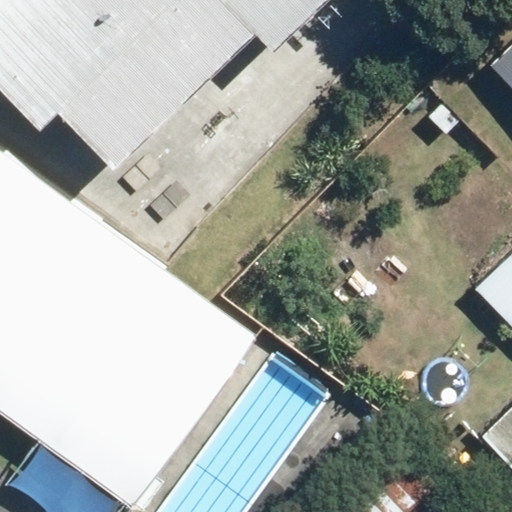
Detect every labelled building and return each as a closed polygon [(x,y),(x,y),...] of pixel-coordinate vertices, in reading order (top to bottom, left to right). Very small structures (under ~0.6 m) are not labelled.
[(0,0),(0,122),(13,136),(34,115),(90,174),(235,36),(255,57),(315,0),(0,0)] [(511,39),(474,76),(511,116),(511,39)] [(0,144),(0,426),(117,511),(130,511),(261,335),(0,144)] [(511,239),(458,288),(511,347),(511,239)] [(511,475),(511,402),(475,439),(511,475)] [(388,454),(327,511),(404,511),(425,493),(388,454)] [(511,511),(511,489),(494,505),(500,511),(511,511)]
